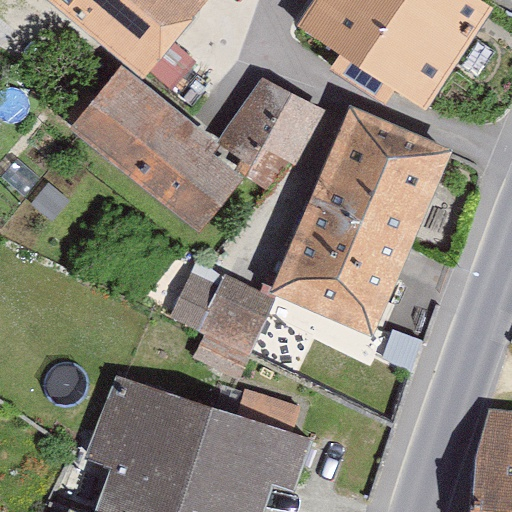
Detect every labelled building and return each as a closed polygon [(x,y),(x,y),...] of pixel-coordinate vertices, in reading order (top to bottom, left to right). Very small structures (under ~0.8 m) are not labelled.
[(68,0),(161,73),(219,0),(68,0)] [(327,0),(313,22),(442,108),(507,11),(490,0),(327,0)] [(236,138),(296,174),(338,103),(278,67),(236,138)] [(261,174),(133,70),(89,124),(190,205),(211,180),(238,202),(261,174)] [(469,153),(367,108),(285,293),(386,338),(469,153)] [(279,306),(197,268),(178,308),(220,327),(203,364),(244,383),(279,306)] [(268,511),(297,441),(124,374),(88,465),(126,479),(113,511),(268,511)] [(511,511),(511,403),(485,401),(472,511),(511,511)]
